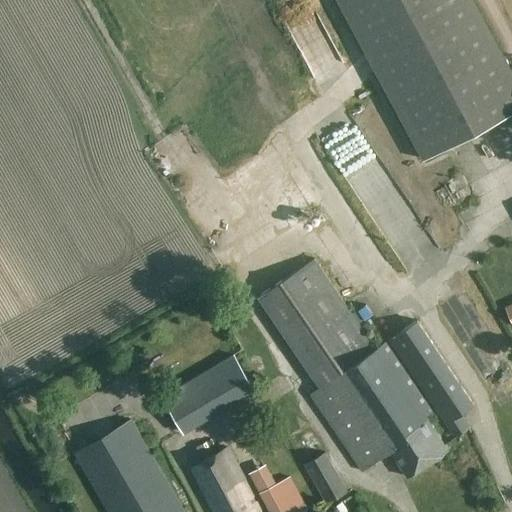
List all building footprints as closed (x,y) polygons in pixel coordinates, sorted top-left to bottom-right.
[(337,0),(423,159),(511,111),(511,70),(474,0),(337,0)] [(503,151),(511,148),(511,139),(507,123),(495,127),(503,151)] [(306,217),(322,211),(317,198),(301,204),(306,217)] [(408,476),(449,449),(448,448),(427,415),(433,411),(385,342),(375,348),(314,258),(258,296),(320,386),(309,393),(362,471),(391,451),(408,476)] [(476,362),(495,354),(474,305),(455,313),(476,362)] [(461,415),(474,405),(417,319),(388,339),(430,402),(453,437),(470,427),(461,415)] [(185,430),(255,390),(237,358),(167,399),(185,430)] [(511,360),(493,369),(507,396),(511,393),(511,360)] [(109,511),(183,511),(130,419),(75,451),(109,511)] [(260,511),(259,508),(257,500),(228,447),(191,467),(214,511),(260,511)] [(270,511),(300,511),(306,509),(289,476),(260,492),(270,511)] [(340,511),(344,511),(347,510),(341,502),(336,505),(340,511)]
